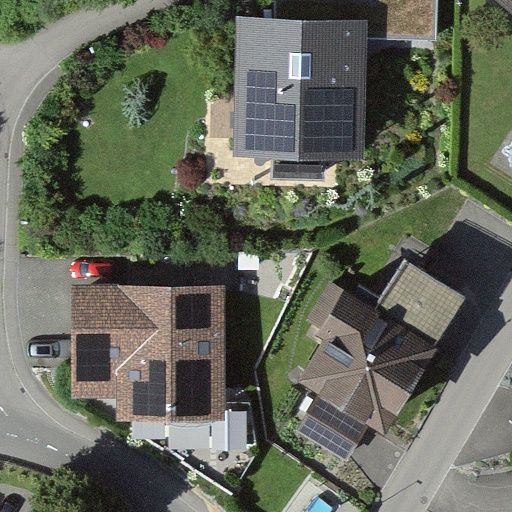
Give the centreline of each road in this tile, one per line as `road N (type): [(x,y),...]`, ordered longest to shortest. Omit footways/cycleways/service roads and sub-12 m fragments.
road 1 (residential): [(399,511),(511,323)]
road 2 (tertiary): [(0,424),(132,479),(166,511)]
road 3 (residential): [(0,83),(91,20),(137,0)]
